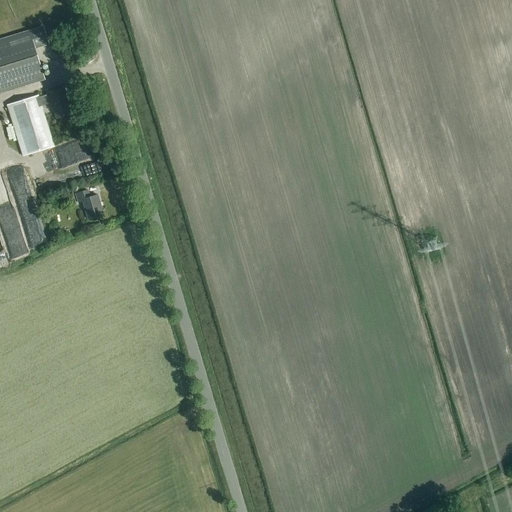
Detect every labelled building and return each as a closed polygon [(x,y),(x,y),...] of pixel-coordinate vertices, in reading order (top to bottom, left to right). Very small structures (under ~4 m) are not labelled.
[(35,47),(48,43),(44,28),(0,41),(0,91),(44,78),(35,47)] [(49,94),(38,97),(38,96),(8,105),(23,156),(53,146),(41,106),(52,103),(56,118),(73,113),(65,87),(48,92),(49,94)] [(59,159),(46,163),(48,171),(62,167),(59,159)] [(76,194),(78,203),(83,201),(88,219),(103,215),(98,195),(90,197),(88,190),(76,194)] [(20,200),(24,209),(28,208),(25,198),(20,200)]
